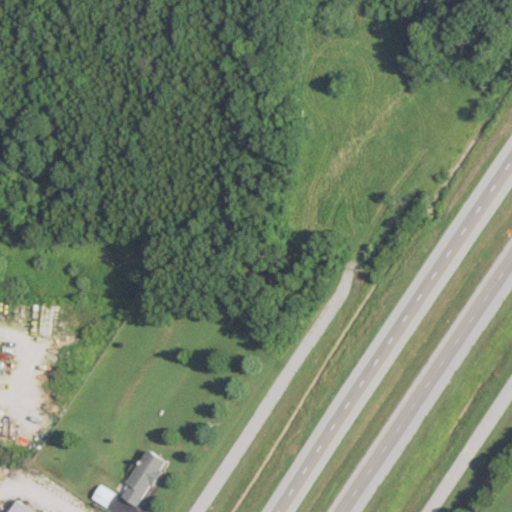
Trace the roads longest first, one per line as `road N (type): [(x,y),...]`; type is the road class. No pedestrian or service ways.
road 1 (trunk): [(511,162),(278,511)]
road 2 (trunk): [(345,511),(511,261)]
road 3 (residential): [(192,511),(341,292),(353,261)]
road 4 (residential): [(426,511),(511,382)]
